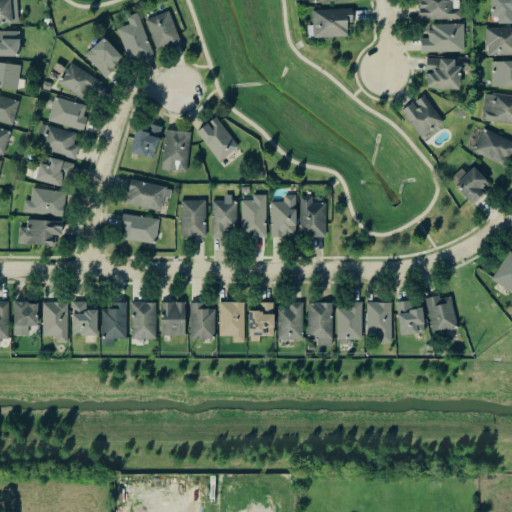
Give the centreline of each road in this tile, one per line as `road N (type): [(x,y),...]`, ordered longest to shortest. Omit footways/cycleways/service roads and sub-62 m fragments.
road 1 (residential): [(0,269),(388,271),(451,257),(511,216)]
road 2 (residential): [(175,92),(146,90),(118,110),(99,173),(88,270)]
